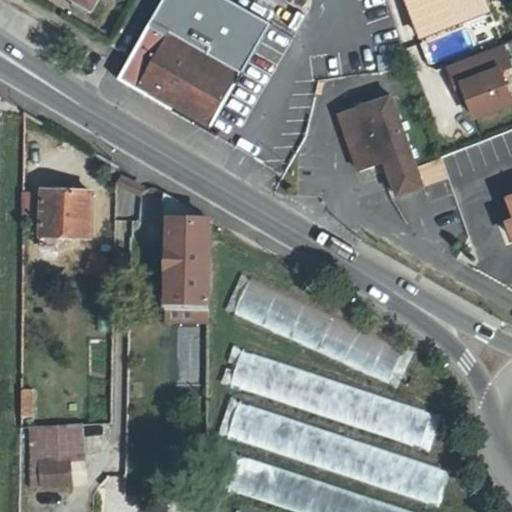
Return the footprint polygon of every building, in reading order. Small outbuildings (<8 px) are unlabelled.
[(75,0),(90,9),(95,0),(75,0)] [(271,18),(238,0),(160,0),(148,22),(239,74),(271,18)] [(403,0),(416,31),(487,3),(485,0),(403,0)] [(239,74),(148,22),(117,77),(215,133),(218,127),(211,123),(239,74)] [(502,43),(447,61),(454,83),(460,81),(466,98),(471,114),(510,102),(498,68),(509,64),(502,43)] [(460,81),(454,83),(460,100),(466,98),(460,81)] [(391,91),(339,110),(359,169),(386,160),(397,193),(424,184),(391,91)] [(117,212),(135,212),(134,184),(115,185),(117,212)] [(92,235),(93,191),(44,189),(43,235),(92,235)] [(207,305),(207,221),(167,197),(168,305),(207,305)] [(223,312),(396,385),(412,348),(239,275),(223,312)] [(207,320),(207,305),(168,305),(168,321),(207,320)] [(200,382),(200,326),(176,326),(176,382),(200,382)] [(439,412),(234,350),(223,385),(428,447),(439,412)] [(21,412),(33,411),(33,386),(21,387),(21,412)] [(455,466),(226,404),(217,440),(446,501),(455,466)] [(83,456),(83,423),(32,425),(31,425),(31,457),(68,457),(83,456)] [(67,484),(68,457),(31,457),(30,484),(67,484)] [(419,511),(235,458),(225,493),(290,511),(419,511)]
